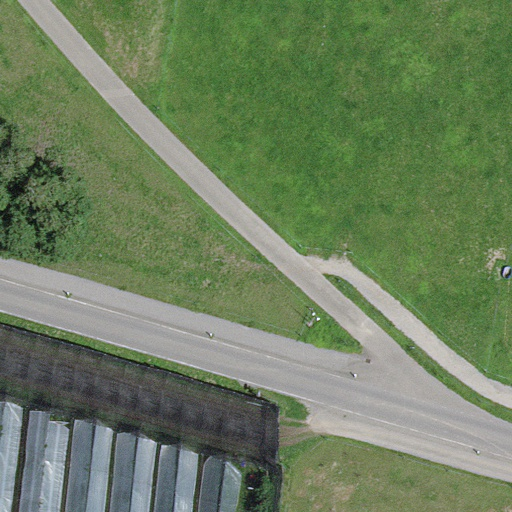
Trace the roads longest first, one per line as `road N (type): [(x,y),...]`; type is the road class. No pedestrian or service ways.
road 1 (track): [(28,0),(344,312),(457,440)]
road 2 (unclassified): [(511,456),(0,297)]
